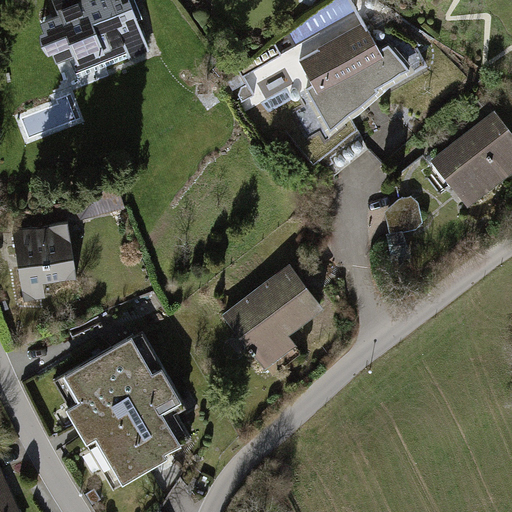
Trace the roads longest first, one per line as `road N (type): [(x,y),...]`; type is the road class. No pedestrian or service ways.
road 1 (residential): [(511,243),(390,331),(255,449),(212,511)]
road 2 (residential): [(74,511),(40,464),(0,375)]
